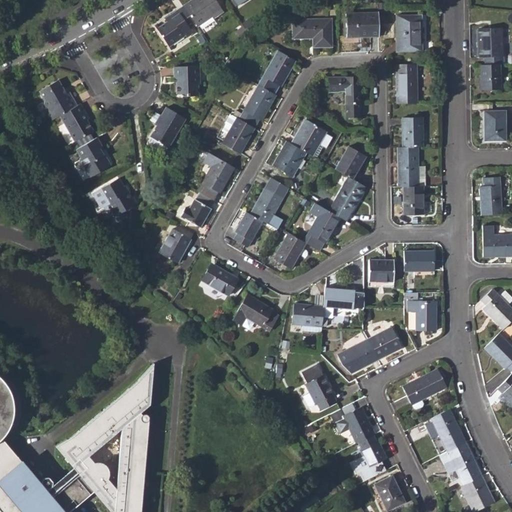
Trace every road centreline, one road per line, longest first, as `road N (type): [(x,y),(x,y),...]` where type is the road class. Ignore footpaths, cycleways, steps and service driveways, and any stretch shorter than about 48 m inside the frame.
road 1 (residential): [(382,236),(286,286),(213,241),(309,69),(364,62),(379,74)]
road 2 (residential): [(426,511),(371,391),(375,380),(459,345)]
road 3 (residential): [(379,74),(382,236)]
road 4 (residential): [(454,0),(455,159)]
road 5 (residential): [(459,345),(478,420),(511,482)]
road 6 (tertiary): [(127,0),(0,68)]
